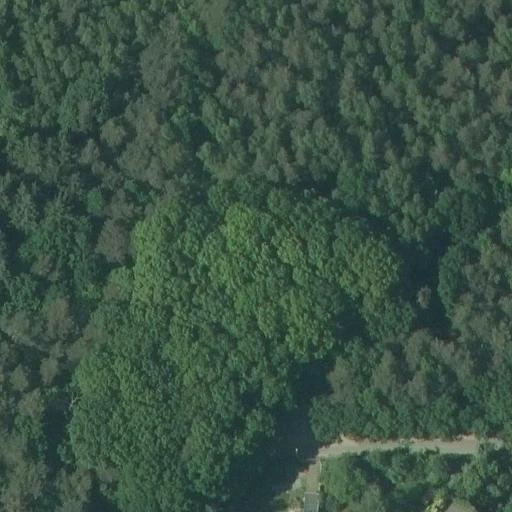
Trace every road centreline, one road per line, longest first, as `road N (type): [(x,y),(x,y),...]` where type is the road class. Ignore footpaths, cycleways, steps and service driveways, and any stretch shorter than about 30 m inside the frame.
road 1 (unknown): [(0,456),(212,437),(511,186)]
road 2 (unclassified): [(260,450),(511,238)]
road 3 (track): [(0,500),(260,450)]
road 4 (residential): [(511,442),(260,450)]
